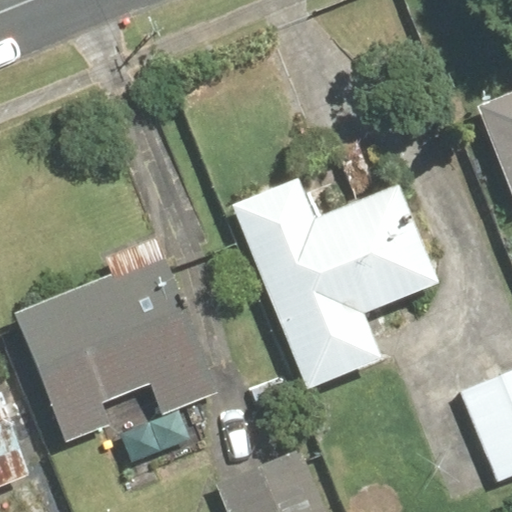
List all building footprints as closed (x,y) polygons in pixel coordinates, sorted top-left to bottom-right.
[(511,87),(477,100),(511,193),(511,87)] [(316,165),(236,195),(310,389),(393,357),(373,305),(454,275),(416,176),(332,208),(316,165)] [(179,236),(18,297),(71,438),(232,377),(179,236)] [(511,365),(465,384),(503,484),(511,480),(511,365)] [(0,490),(41,476),(0,368),(0,490)] [(336,511),(311,445),(213,482),(224,511),(336,511)]
